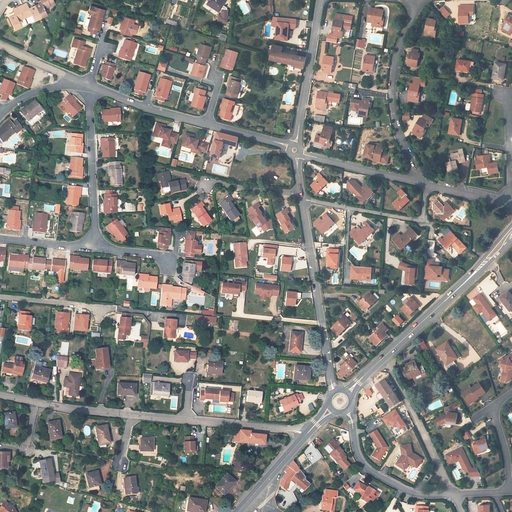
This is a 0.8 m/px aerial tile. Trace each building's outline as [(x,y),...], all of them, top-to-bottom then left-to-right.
[(35,6),(41,18),(47,15),(44,9),(50,6),(55,4),(53,0),(40,0),(41,3),(35,6)] [(221,14),(229,4),(223,0),(208,0),(206,4),(221,14)] [(26,3),(19,7),(22,14),(23,13),(26,18),(32,15),(35,21),(41,18),(35,6),(29,9),(26,3)] [(98,31),(105,10),(90,6),(88,12),(89,12),(92,15),(87,28),(89,29),(88,31),(95,33),(96,30),(98,31)] [(446,18),(451,14),(444,6),(439,10),(446,18)] [(459,23),(468,23),(468,9),(467,9),(467,6),(460,6),(460,11),(459,11),(459,23)] [(19,7),(13,10),(15,15),(9,18),(15,31),(21,28),(18,22),(25,19),(24,18),(22,14),(19,7)] [(384,10),(370,8),(369,17),(374,18),(373,26),(383,28),(383,23),(382,23),(384,10)] [(511,15),(509,14),(504,25),(502,30),(511,35),(511,32),(511,30),(511,28),(511,15)] [(134,20),(123,17),(119,30),(121,30),(120,33),(128,35),(129,32),(130,33),(134,20)] [(278,22),(285,23),(286,18),(279,17),(279,18),(273,17),(273,26),(277,27),(278,22)] [(288,35),(289,36),(290,31),(289,31),(289,28),(295,29),(296,19),(286,18),(285,23),(278,22),(276,39),(288,40),(288,35)] [(18,22),(21,28),(27,25),(25,19),(18,22)] [(343,21),(334,19),(332,31),(333,31),(332,37),(342,38),(343,34),(341,34),(342,28),(343,21)] [(437,20),(428,19),(425,30),(426,30),(425,36),(435,38),(436,33),(434,33),(435,28),(437,20)] [(74,63),(84,67),(87,58),(89,52),(91,52),(92,49),(83,46),(85,42),(75,38),(72,46),(78,48),(74,63)] [(357,39),(356,47),(361,48),(362,45),(365,46),(366,40),(357,39)] [(136,43),(125,40),(122,48),(120,55),(119,54),(118,58),(130,61),(136,43)] [(212,47),(201,44),(198,56),(199,57),(197,63),(196,63),(192,75),(202,78),(206,66),(205,65),(207,59),(208,60),(212,47)] [(304,67),(306,58),(282,53),(283,47),(273,45),(270,60),(304,67)] [(239,53),(228,49),(225,58),(223,64),(222,64),(221,67),(233,71),(239,53)] [(408,66),(417,67),(419,54),(418,53),(418,50),(412,49),(411,54),(410,54),(408,66)] [(375,57),(365,55),(363,71),(371,72),(372,65),(374,65),(375,57)] [(334,58),(325,56),(322,72),(330,73),(331,66),(333,66),(334,58)] [(474,62),(471,62),(458,59),(456,70),(469,72),(470,67),(471,67),(472,66),(473,66),(474,62)] [(114,65),(106,62),(105,65),(104,65),(100,77),(111,81),(114,68),(113,68),(114,65)] [(160,62),(158,69),(165,71),(167,64),(160,62)] [(503,80),(506,65),(496,63),(493,78),(503,80)] [(29,89),(30,86),(28,85),(31,79),(34,71),(24,66),(17,84),(29,89)] [(150,76),(139,72),(134,90),(135,90),(134,93),(142,96),(143,92),(144,93),(150,76)] [(220,117),(230,121),(232,115),(236,116),(239,107),(235,105),(236,102),(235,101),(236,98),(237,98),(243,80),(231,76),(230,80),(231,80),(229,86),(227,95),(228,95),(226,99),(224,98),(222,102),(224,102),(222,108),(220,117)] [(414,84),(411,84),(408,95),(409,95),(408,101),(418,103),(419,98),(417,98),(418,93),(420,85),(425,86),(426,80),(415,78),(414,84)] [(15,83),(5,79),(0,89),(0,94),(2,96),(0,99),(0,100),(6,100),(7,98),(8,95),(10,95),(15,83)] [(171,82),(161,79),(155,96),(157,97),(156,100),(164,102),(165,99),(166,99),(171,82)] [(207,91),(196,87),(194,93),(196,94),(193,102),(192,106),(202,110),(206,97),(205,97),(207,91)] [(327,93),(319,91),(316,103),(317,103),(316,108),(326,110),(327,106),(325,105),(326,100),(327,93)] [(470,111),(481,113),(482,106),(481,106),(481,102),(483,103),(484,95),(473,93),(471,104),(470,111)] [(75,102),(70,98),(72,97),(69,94),(60,103),(74,117),(82,109),(75,102)] [(358,106),(360,107),(359,115),(368,116),(371,99),(363,98),(362,101),(353,99),(351,110),(357,111),(358,106)] [(28,106),(23,110),(22,109),(19,112),(28,121),(43,109),(35,100),(28,106)] [(120,108),(117,108),(117,110),(110,110),(101,111),(101,122),(121,121),(120,108)] [(422,118),(421,118),(414,128),(415,128),(412,133),(421,138),(423,134),(422,133),(424,129),(428,122),(431,124),(434,120),(424,114),(422,118)] [(325,116),(316,115),(315,121),(324,123),(325,116)] [(462,120),(452,118),(449,134),(459,135),(460,130),(459,129),(459,126),(461,127),(462,120)] [(9,120),(6,122),(7,124),(2,128),(0,129),(0,139),(3,142),(15,132),(21,127),(16,120),(12,124),(9,120)] [(170,142),(176,144),(178,135),(169,132),(170,131),(164,129),(161,128),(162,125),(156,123),(153,136),(163,139),(162,142),(170,144),(170,142)] [(321,138),(317,137),(314,146),(330,150),(331,146),(329,145),(330,140),(333,128),(324,126),(322,137),(321,138)] [(239,138),(218,132),(212,153),(211,156),(212,156),(220,158),(224,143),(225,141),(229,143),(229,144),(236,146),(239,138)] [(82,154),(82,150),(81,150),(81,144),(82,135),(71,133),(69,153),(82,154)] [(185,133),(182,146),(192,148),(197,150),(196,153),(201,154),(202,151),(204,151),(206,144),(199,142),(199,140),(193,139),(190,138),(191,134),(185,133)] [(100,139),(100,142),(102,142),(102,149),(103,158),(114,157),(113,138),(100,139)] [(380,161),(387,163),(389,155),(386,154),(382,154),(383,148),(382,147),(382,144),(376,143),(376,144),(373,144),(373,146),(367,144),(364,157),(372,158),(372,160),(380,161)] [(461,160),(462,162),(466,161),(463,149),(459,150),(459,153),(451,154),(453,161),(447,163),(449,172),(458,170),(457,163),(456,161),(461,160)] [(488,159),(490,159),(489,155),(477,157),(478,161),(476,161),(477,169),(482,168),(489,167),(489,171),(490,174),(499,172),(497,163),(491,164),(488,164),(488,159)] [(82,178),(82,174),(81,174),(81,168),(82,158),(71,157),(69,176),(82,178)] [(108,166),(108,170),(110,170),(110,176),(110,186),(122,185),(121,166),(119,166),(110,166),(108,166)] [(320,177),(311,185),(317,192),(328,182),(325,179),(329,176),(323,170),(320,173),(317,175),(320,177)] [(168,171),(156,174),(157,178),(160,178),(162,188),(163,192),(165,193),(170,191),(170,193),(186,189),(184,180),(171,183),(168,183),(166,176),(169,176),(168,171)] [(353,192),(357,195),(363,202),(374,192),(365,183),(363,185),(364,186),(365,187),(363,189),(362,188),(356,181),(348,181),(348,188),(352,193),(353,192)] [(78,197),(79,191),(81,191),(81,187),(68,186),(66,205),(77,206),(78,197)] [(401,195),(393,203),(399,210),(410,200),(406,196),(407,195),(401,189),(397,192),(401,195)] [(103,210),(104,214),(117,213),(115,194),(104,194),(105,204),(105,210),(103,210)] [(229,196),(219,204),(222,207),(224,206),(228,212),(226,213),(225,214),(231,221),(239,215),(234,208),(230,202),(232,200),(229,196)] [(446,205),(437,213),(444,220),(455,210),(446,201),(444,203),(446,205)] [(201,202),(191,209),(194,213),(196,211),(200,217),(198,219),(197,219),(203,227),(211,221),(206,214),(206,213),(202,207),(204,205),(201,202)] [(258,202),(248,210),(250,213),(253,212),(257,218),(254,220),(260,227),(261,226),(268,221),(267,220),(262,214),(263,214),(259,208),(261,206),(258,202)] [(168,204),(159,206),(161,215),(167,214),(169,221),(177,219),(177,221),(182,220),(179,208),(175,209),(175,212),(170,213),(170,210),(168,204)] [(288,208),(277,215),(279,219),(281,217),(285,223),(282,225),(287,233),(295,228),(291,221),(292,220),(288,214),(290,212),(288,208)] [(20,231),(20,227),(18,227),(19,220),(20,211),(18,211),(11,210),(9,210),(8,216),(7,223),(7,229),(20,231)] [(82,223),(83,217),(84,217),(85,213),(72,212),(70,231),(81,233),(82,223)] [(253,212),(250,213),(247,215),(252,221),(254,220),(257,218),(253,212)] [(35,222),(34,229),(33,228),(32,232),(45,233),(47,214),(36,213),(35,222)] [(314,223),(317,226),(324,233),(335,223),(326,214),(323,216),(326,218),(322,221),(319,218),(314,223)] [(105,227),(108,229),(109,228),(113,234),(118,241),(120,240),(124,237),(127,235),(122,227),(116,219),(105,227)] [(270,220),(267,220),(268,221),(261,226),(265,231),(269,229),(271,229),(271,222),(270,222),(270,220)] [(351,235),(360,244),(374,230),(366,221),(363,224),(365,226),(361,230),(359,227),(356,230),(354,228),(350,232),(350,234),(351,235)] [(399,233),(393,239),(402,249),(417,234),(409,225),(406,228),(408,230),(401,236),(399,233)] [(171,229),(157,227),(157,232),(159,232),(158,245),(159,245),(159,248),(167,249),(167,246),(169,246),(171,229)] [(450,231),(447,228),(442,233),(445,236),(450,231)] [(466,247),(458,238),(451,231),(442,240),(440,237),(438,240),(444,246),(447,249),(449,247),(451,244),(460,253),(461,253),(466,248),(466,247)] [(186,253),(185,257),(194,257),(194,254),(195,254),(200,255),(201,246),(196,246),(197,241),(196,241),(196,240),(194,239),(194,237),(186,236),(186,240),(184,253),(186,253)] [(233,244),(236,268),(246,267),(246,262),(245,252),(246,252),(246,243),(233,244)] [(261,258),(267,258),(267,265),(274,266),(276,245),(263,244),(261,258)] [(8,267),(8,270),(15,271),(15,267),(24,268),(27,268),(28,259),(29,255),(25,255),(25,257),(19,256),(9,255),(8,267)] [(80,259),(73,258),(73,256),(70,256),(68,269),(88,271),(89,259),(80,259)] [(414,257),(402,256),(401,262),(409,263),(411,276),(420,274),(419,269),(422,268),(420,258),(414,259),(414,257)] [(31,269),(44,270),(45,269),(48,269),(49,261),(45,261),(46,259),(33,258),(32,259),(28,259),(28,268),(27,268),(27,270),(31,270),(31,269)] [(291,259),(282,258),(280,271),(289,272),(291,259)] [(433,260),(426,259),(424,278),(429,279),(429,276),(441,278),(441,280),(448,281),(449,277),(448,276),(449,270),(442,269),(443,267),(439,267),(433,266),(433,264),(433,260)] [(52,261),(49,261),(48,269),(51,269),(51,271),(64,272),(65,261),(52,260),(52,261)] [(112,260),(109,260),(109,262),(102,261),(93,260),(92,271),(111,273),(112,260)] [(126,263),(120,263),(120,261),(116,261),(115,274),(134,275),(135,264),(126,263)] [(183,264),(182,277),(183,277),(183,282),(191,283),(192,278),(193,278),(194,270),(194,265),(193,265),(193,262),(185,261),(185,264),(183,264)] [(201,270),(201,262),(193,262),(193,265),(194,265),(194,270),(199,271),(201,270)] [(350,280),(372,280),(372,266),(351,266),(350,280)] [(148,277),(142,276),(142,274),(138,274),(137,287),(144,288),(143,291),(144,292),(148,292),(149,291),(150,288),(156,289),(157,278),(148,277)] [(222,283),(221,293),(233,294),(232,297),(238,298),(238,290),(246,291),(246,283),(235,282),(234,285),(222,283)] [(261,294),(260,296),(266,297),(270,297),(270,295),(271,293),(272,294),(272,295),(277,296),(278,286),(256,284),(255,293),(261,294)] [(172,287),(165,287),(165,285),(162,285),(161,297),(160,305),(170,306),(171,302),(170,301),(170,298),(185,300),(186,289),(181,288),(172,287)] [(503,305),(509,313),(511,310),(511,293),(509,290),(499,297),(505,304),(503,305)] [(286,292),(285,305),(294,306),(295,293),(286,292)] [(363,308),(365,306),(367,309),(377,300),(370,292),(361,301),(359,299),(357,301),(363,308)] [(482,292),(473,298),(487,322),(496,316),(482,292)] [(408,317),(420,306),(411,297),(409,299),(410,300),(401,309),(408,317)] [(19,322),(18,330),(30,331),(31,325),(29,325),(30,317),(29,316),(29,312),(20,311),(19,315),(20,316),(19,322)] [(68,321),(68,314),(56,312),(55,328),(58,329),(57,334),(68,335),(68,330),(64,329),(65,321),(68,321)] [(130,314),(122,313),(122,318),(120,318),(118,335),(118,340),(124,340),(124,335),(128,336),(130,319),(129,319),(129,316),(130,314)] [(340,334),(352,323),(343,314),(341,316),(342,318),(333,326),(340,334)] [(211,316),(196,315),(195,321),(199,322),(207,323),(210,323),(211,316)] [(174,329),(175,329),(176,320),(165,319),(164,328),(166,328),(165,330),(164,330),(164,338),(173,338),(174,329)] [(379,329),(370,338),(377,345),(388,335),(385,332),(388,329),(382,323),(377,328),(379,329)] [(338,336),(340,334),(333,326),(330,329),(338,336)] [(300,353),(302,333),(291,332),(290,342),(289,352),(300,353)] [(452,346),(451,347),(447,342),(437,349),(447,364),(454,360),(453,358),(457,356),(458,358),(459,357),(459,356),(459,355),(452,346)] [(99,369),(109,368),(106,348),(95,350),(96,359),(98,359),(99,369)] [(188,352),(174,352),(174,357),(176,357),(176,362),(187,362),(187,358),(187,353),(188,352)] [(501,381),(507,382),(511,380),(511,377),(511,376),(511,353),(506,357),(505,356),(500,359),(502,363),(501,363),(504,368),(506,371),(505,375),(503,375),(501,381)] [(347,359),(339,367),(341,370),(345,374),(356,364),(348,355),(345,357),(347,359)] [(67,358),(56,356),(57,367),(66,368),(67,358)] [(13,365),(8,364),(6,372),(12,374),(21,375),(24,363),(21,363),(22,358),(15,357),(14,361),(13,365)] [(222,362),(208,361),(208,365),(209,365),(208,373),(220,375),(222,362)] [(409,367),(403,369),(409,379),(414,377),(416,381),(428,376),(427,373),(423,365),(418,368),(415,361),(408,365),(409,367)] [(47,382),(50,371),(35,366),(32,377),(47,382)] [(310,367),(295,366),(293,379),(307,381),(308,372),(309,372),(310,367)] [(345,374),(341,370),(336,374),(340,379),(345,374)] [(77,396),(80,375),(69,373),(68,378),(65,378),(64,386),(66,387),(65,394),(69,395),(77,396)] [(392,407),(400,402),(385,378),(377,384),(388,401),(392,407)] [(170,384),(154,382),(152,394),(168,396),(170,384)] [(135,394),(135,384),(118,383),(117,395),(129,395),(129,394),(135,394)] [(472,390),(464,395),(470,404),(476,400),(475,399),(485,392),(479,383),(472,388),(471,389),(472,390)] [(461,392),(464,395),(472,390),(471,389),(472,388),(470,386),(461,392)] [(219,390),(201,388),(200,398),(200,400),(204,401),(204,399),(219,400),(218,402),(227,403),(227,402),(228,393),(228,392),(219,392),(219,390)] [(368,390),(366,391),(375,405),(377,403),(368,390)] [(261,393),(248,391),(246,402),(260,403),(261,393)] [(297,394),(279,401),(283,411),(290,408),(298,405),(297,403),(300,402),(300,401),(303,399),(301,393),(297,395),(297,394)] [(446,423),(457,424),(458,413),(457,413),(455,409),(453,404),(445,408),(447,412),(449,412),(448,415),(445,415),(437,419),(439,424),(441,425),(446,423)] [(13,413),(4,414),(6,428),(16,427),(14,418),(14,419),(13,413)] [(53,422),(48,423),(50,440),(61,438),(60,430),(61,430),(59,420),(53,421),(53,422)] [(106,426),(95,428),(99,445),(100,445),(106,444),(109,443),(106,426)] [(251,431),(240,430),(239,442),(264,444),(265,433),(259,432),(259,435),(250,434),(251,431)] [(377,447),(372,456),(379,460),(387,447),(376,430),(369,434),(377,447)] [(193,437),(185,437),(185,442),(184,442),(184,452),(194,452),(194,442),(193,442),(193,437)] [(472,442),(475,451),(484,449),(489,448),(485,437),(481,438),(481,440),(472,442)] [(140,451),(152,451),(152,439),(140,439),(140,451)] [(344,455),(345,454),(338,447),(339,446),(332,439),(323,447),(330,454),(331,453),(338,460),(337,461),(341,466),(341,465),(344,469),(349,464),(345,460),(345,456),(344,455)] [(398,459),(394,468),(401,471),(404,465),(406,466),(407,464),(415,467),(419,458),(408,454),(405,446),(396,449),(399,457),(400,458),(399,459),(398,459)] [(462,447),(446,455),(449,462),(454,459),(455,461),(459,460),(464,469),(465,469),(467,468),(469,472),(469,473),(470,476),(481,476),(477,468),(472,468),(471,466),(462,447)] [(10,453),(0,452),(0,468),(7,468),(7,462),(10,462),(10,453)] [(331,453),(330,454),(337,461),(338,460),(331,453)] [(49,459),(39,461),(43,483),(54,481),(53,474),(51,466),(49,459)] [(237,462),(234,461),(233,471),(245,472),(246,466),(242,463),(242,462),(237,462)] [(281,479),(279,485),(285,491),(287,484),(292,478),(302,488),(301,489),(303,491),(309,484),(303,479),(304,478),(292,461),(284,471),(286,473),(281,479)] [(95,472),(86,474),(89,488),(88,488),(88,491),(100,490),(98,485),(100,485),(98,477),(98,474),(96,474),(95,472)] [(226,474),(215,487),(224,495),(229,488),(228,487),(234,480),(226,474)] [(134,477),(123,479),(124,489),(123,489),(124,495),(136,493),(139,493),(138,487),(135,488),(134,477)] [(360,499),(366,503),(369,499),(371,501),(374,496),(376,498),(379,494),(375,491),(373,490),(373,489),(369,486),(367,488),(358,482),(354,490),(363,495),(360,499)] [(322,496),(320,509),(334,511),(336,498),(337,492),(325,490),(324,496),(322,496)] [(198,511),(204,511),(206,501),(189,498),(187,511),(192,511),(192,510),(199,511),(198,511)] [(0,507),(0,511),(15,511),(14,508),(4,501),(0,507)]
